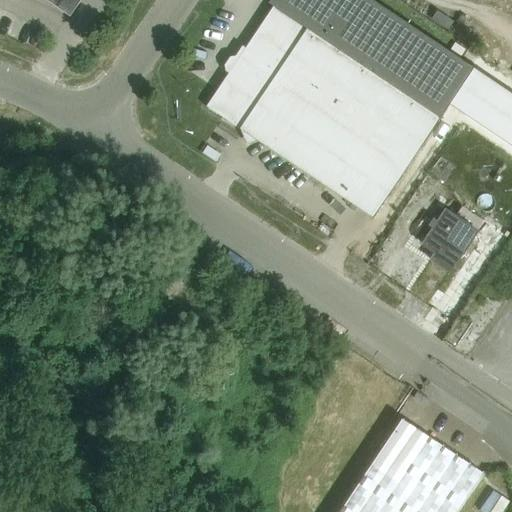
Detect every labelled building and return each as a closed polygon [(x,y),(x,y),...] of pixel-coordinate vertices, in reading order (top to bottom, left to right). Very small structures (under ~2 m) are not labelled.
[(43,0),(70,18),(82,0),(43,0)] [(449,105),(474,68),(372,0),(274,0),(271,5),(273,6),(441,118),(449,105)] [(373,219),(441,118),(273,6),(206,107),(373,219)] [(452,101),(449,105),(511,147),(511,94),(474,69),(473,70),(466,80),(452,101)] [(432,260),(441,265),(450,271),(474,236),(461,228),(464,223),(446,211),(424,244),(437,253),(432,260)] [(379,452),(339,511),(456,511),(483,473),(402,418),(389,437),(385,434),(375,449),(379,452)]
